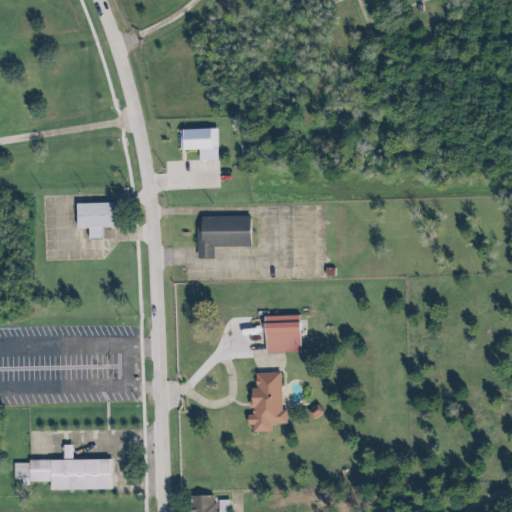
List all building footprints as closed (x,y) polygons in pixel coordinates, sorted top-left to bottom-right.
[(206,128),(177,129),(178,150),(194,149),(195,160),(214,159),(213,147),(206,147),(206,128)] [(72,203),(72,228),(84,228),(85,239),(98,238),(98,227),(109,227),(108,202),(72,203)] [(190,255),(205,256),(205,244),(243,244),(243,215),(190,215),(190,255)] [(262,353),(297,352),(296,314),(260,316),(262,353)] [(278,372),(251,372),(251,387),(246,388),(247,414),(242,415),(243,424),(249,424),(249,431),(268,431),(268,424),(283,424),(283,410),(278,410),(278,372)] [(69,444),(59,445),(59,459),(69,459),(69,444)] [(26,460),(26,482),(63,482),(63,489),(128,491),(126,455),(64,455),(65,460),(26,460)] [(186,496),(186,511),(212,511),(212,495),(186,496)] [(215,511),(226,511),(226,499),(215,499),(215,511)]
